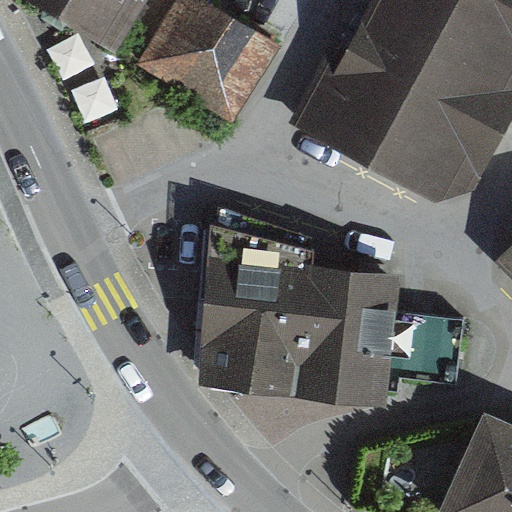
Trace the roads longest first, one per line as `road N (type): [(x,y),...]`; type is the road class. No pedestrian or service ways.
road 1 (tertiary): [(0,73),(110,305),(157,384),(212,442)]
road 2 (tertiary): [(212,442),(153,489),(105,511)]
